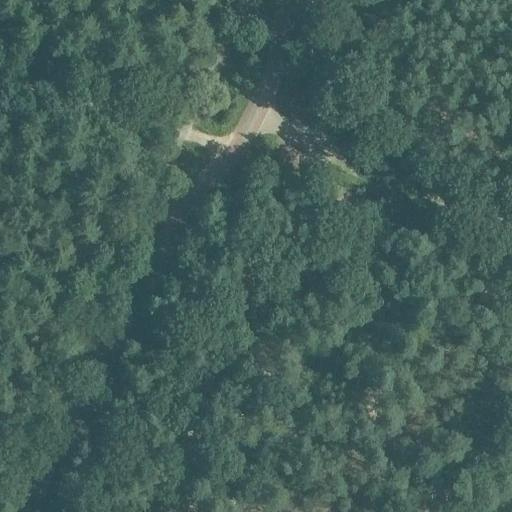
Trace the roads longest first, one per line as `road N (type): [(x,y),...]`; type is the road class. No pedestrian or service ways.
road 1 (tertiary): [(25,511),(181,207),(241,141),(287,0)]
road 2 (track): [(241,141),(185,134),(0,79)]
